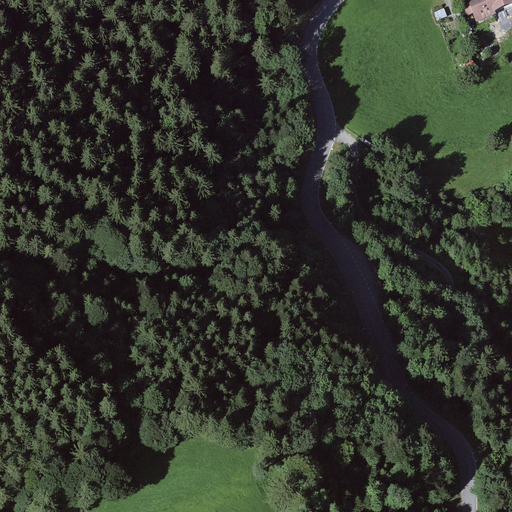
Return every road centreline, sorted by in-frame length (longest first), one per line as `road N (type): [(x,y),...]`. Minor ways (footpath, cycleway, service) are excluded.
road 1 (tertiary): [(333,0),(311,38),(327,136),(310,203),(362,290),(407,397),(457,442),(471,511)]
road 2 (track): [(511,355),(468,344),(457,330),(444,268),(360,211),(355,151),(327,128)]
road 3 (track): [(0,308),(143,436),(138,458),(101,511)]
